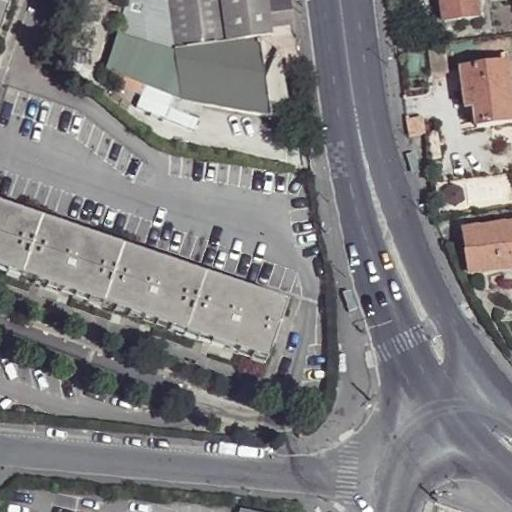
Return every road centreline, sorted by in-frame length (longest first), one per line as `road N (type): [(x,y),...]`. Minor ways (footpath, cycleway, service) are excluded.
road 1 (residential): [(0,449),(394,482)]
road 2 (secondary): [(359,122),(358,221),(401,340),(449,406)]
road 3 (secondary): [(486,378),(417,259),(359,122)]
road 4 (secondary): [(359,122),(338,0)]
